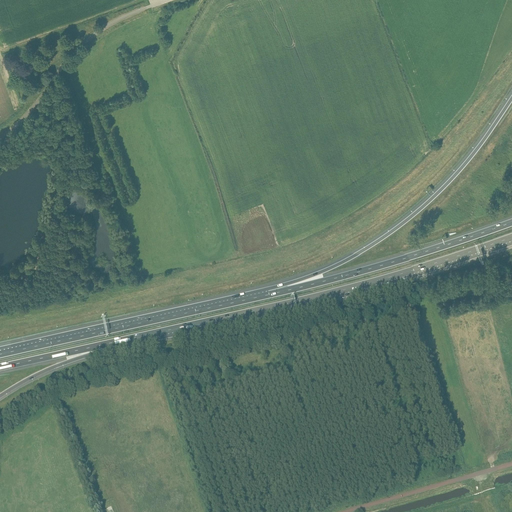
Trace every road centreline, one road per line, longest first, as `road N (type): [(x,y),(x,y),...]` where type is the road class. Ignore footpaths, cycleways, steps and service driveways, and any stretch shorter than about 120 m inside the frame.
road 1 (motorway): [(116,341),(334,292),(511,237)]
road 2 (motorway): [(511,98),(413,215),(342,261),(267,294)]
road 3 (motorway): [(267,294),(0,353)]
road 4 (motorway): [(511,222),(267,294)]
road 5 (track): [(58,70),(96,173),(96,201)]
road 6 (motorway): [(0,396),(116,341)]
